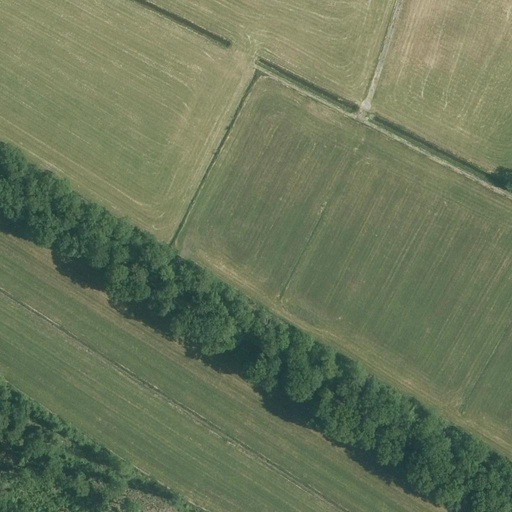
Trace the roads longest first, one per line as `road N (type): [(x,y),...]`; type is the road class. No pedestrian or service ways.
road 1 (track): [(511,499),(0,179)]
road 2 (track): [(397,0),(360,120)]
